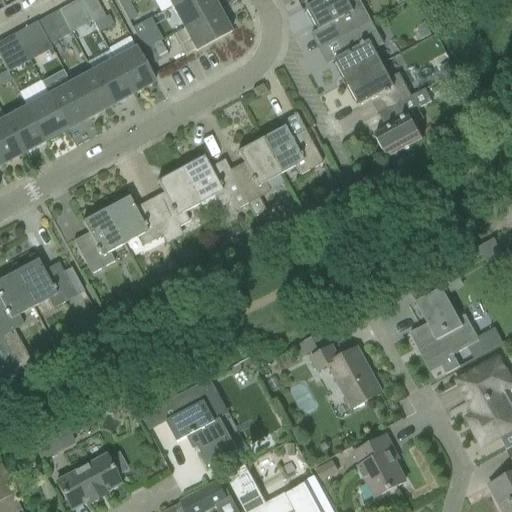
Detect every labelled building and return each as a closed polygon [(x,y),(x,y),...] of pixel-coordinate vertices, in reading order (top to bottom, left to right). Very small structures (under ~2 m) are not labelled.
[(70,33),(92,22),(80,0),(79,0),(58,12),(60,15),(70,33)] [(93,25),(98,33),(113,26),(108,17),(105,18),(94,0),(80,0),(92,22),(93,25)] [(115,0),(120,8),(129,4),(126,0),(115,0)] [(166,0),(171,9),(187,0),(166,0)] [(187,0),(171,9),(183,31),(218,11),(212,0),(187,0)] [(322,0),(310,7),(306,9),(319,32),(322,30),(330,45),(338,41),(371,23),(359,0),(358,0),(349,5),(345,0),(322,0)] [(120,8),(128,23),(137,18),(129,4),(120,8)] [(183,31),(195,53),(230,34),(218,11),(183,31)] [(36,24),(48,47),(50,46),(71,35),(70,33),(60,15),(58,12),(36,24)] [(334,61),(347,85),(382,65),(374,51),(384,46),(371,23),(338,41),(346,55),(334,61)] [(15,35),(29,62),(50,51),(48,47),(36,24),(25,30),(15,35)] [(144,31),(136,36),(144,52),(153,47),(144,31)] [(0,43),(0,61),(6,73),(7,74),(29,62),(15,35),(0,43)] [(108,52),(132,96),(155,84),(145,67),(135,49),(130,41),(108,52)] [(144,52),(152,66),(168,57),(161,43),(153,47),(144,52)] [(91,73),(110,108),(132,96),(113,61),(91,73)] [(371,101),(378,116),(426,90),(426,89),(412,97),(400,75),(390,80),(382,65),(347,85),(359,107),(371,101)] [(43,93),(66,83),(61,72),(39,81),(43,93)] [(0,76),(0,86),(10,81),(7,74),(6,73),(0,76)] [(69,85),(88,120),(110,108),(91,73),(69,85)] [(47,97),(66,132),(88,120),(69,85),(47,97)] [(389,159),(395,171),(416,160),(412,154),(402,159),(399,154),(423,141),(415,126),(424,121),(419,110),(432,102),(426,90),(378,116),(386,130),(375,136),(387,160),(389,159)] [(25,108),(44,143),(66,132),(47,97),(25,108)] [(4,120),(23,155),(44,143),(25,108),(4,120)] [(0,122),(0,165),(1,167),(23,155),(4,120),(0,122)] [(294,168),(299,177),(322,165),(304,132),(289,140),(283,128),(260,140),(280,176),(294,168)] [(229,172),(247,205),(254,218),(265,212),(258,199),(270,193),(265,184),(280,176),(260,140),(237,153),(244,164),(229,172)] [(202,158),(180,170),(199,205),(214,198),(227,222),(236,217),(233,213),(247,205),(229,172),(223,161),(209,169),(202,158)] [(149,202),(171,243),(183,237),(179,228),(189,223),(184,213),(199,205),(180,170),(157,183),(163,195),(149,202)] [(139,238),(144,247),(162,238),(166,246),(171,243),(149,202),(134,210),(128,198),(105,211),(124,246),(139,238)] [(73,243),(91,276),(114,263),(109,254),(124,246),(105,211),(82,223),(88,234),(73,243)] [(48,301),(53,310),(75,298),(57,265),(42,273),(36,261),(14,273),(33,309),(48,301)] [(6,348),(19,371),(31,365),(13,332),(24,326),(19,316),(33,309),(14,273),(0,280),(0,336),(1,338),(6,347),(6,348)] [(435,276),(408,290),(427,325),(410,335),(417,349),(421,347),(432,368),(439,364),(446,376),(460,368),(453,356),(468,348),(474,360),(489,352),(481,337),(477,339),(465,316),(459,319),(452,308),(435,276)] [(121,300),(101,311),(108,323),(109,322),(128,313),(121,300)] [(296,347),(302,358),(317,349),(311,339),(296,347)] [(6,348),(0,351),(0,372),(4,379),(10,376),(19,371),(6,348)] [(327,366),(352,411),(383,394),(358,350),(339,361),(332,349),(310,361),(316,372),(327,366)] [(469,420),(483,446),(511,430),(511,418),(498,394),(511,386),(511,383),(499,360),(458,382),(476,416),(469,420)] [(204,402),(166,423),(177,444),(192,436),(208,468),(237,453),(219,420),(215,422),(204,402)] [(303,426),(291,431),(297,443),(308,437),(303,426)] [(31,443),(41,462),(63,451),(54,432),(31,443)] [(359,469),(376,499),(405,483),(391,457),(395,455),(386,438),(355,455),(362,468),(359,469)] [(511,459),(511,474),(489,487),(501,511),(511,511),(511,449),(508,452),(511,459)] [(55,483),(71,511),(73,510),(71,507),(82,500),(86,506),(106,495),(105,493),(120,485),(115,477),(126,471),(118,456),(108,461),(105,456),(73,474),(55,483)] [(316,470),(323,483),(339,474),(332,461),(316,470)] [(0,466),(0,511),(18,511),(21,511),(13,496),(16,494),(1,466),(0,466)] [(246,466),(226,477),(239,503),(244,511),(319,511),(315,505),(305,485),(285,495),(288,500),(270,510),(267,504),(260,491),(246,466)] [(204,511),(216,506),(219,511),(239,511),(232,498),(226,501),(218,485),(182,503),(186,511),(204,511)]
